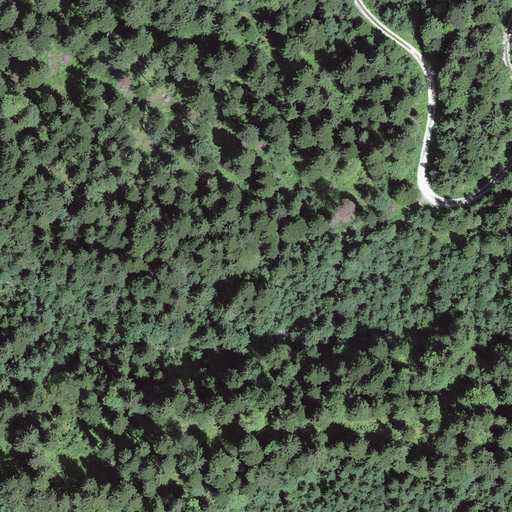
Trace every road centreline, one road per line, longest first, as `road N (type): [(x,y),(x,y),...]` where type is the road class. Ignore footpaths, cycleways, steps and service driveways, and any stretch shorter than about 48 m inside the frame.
road 1 (track): [(0,201),(34,175),(29,105),(42,82),(93,82),(178,39),(214,36),(291,68),(313,61),(312,0)]
road 2 (track): [(511,159),(485,189),(444,205),(427,195),(430,76),(409,45),(372,21),(358,0)]
